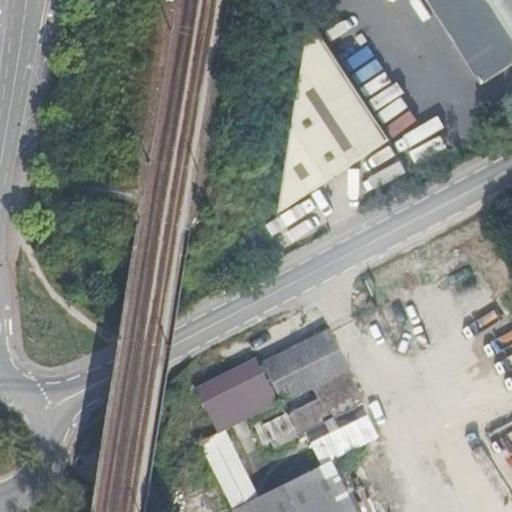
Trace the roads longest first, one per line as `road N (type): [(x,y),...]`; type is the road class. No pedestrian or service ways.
road 1 (unclassified): [(511,164),(100,381)]
road 2 (unknown): [(356,0),(446,100),(465,102),(511,77)]
road 3 (unclassified): [(0,165),(27,0)]
